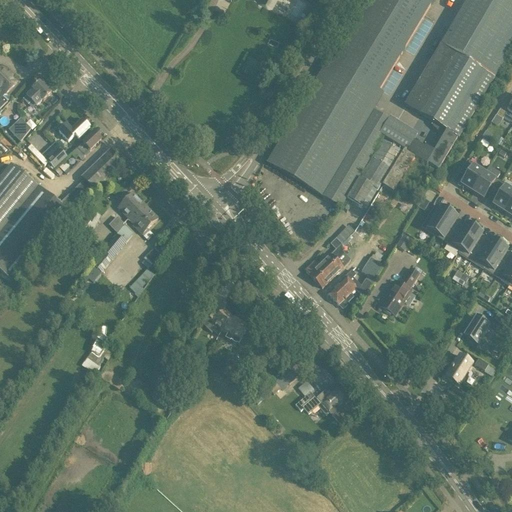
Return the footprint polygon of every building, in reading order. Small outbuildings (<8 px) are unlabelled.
[(371,0),(333,64),(379,92),(434,0),(371,0)] [(458,138),(458,139),(511,48),(511,0),(468,0),(405,107),(447,132),(434,154),(425,149),(424,150),(413,143),(407,153),(415,158),(414,160),(427,168),(428,167),(437,173),(458,138)] [(424,18),(419,27),(427,31),(432,22),(424,18)] [(0,109),(10,100),(6,95),(16,84),(7,74),(8,73),(2,66),(0,68),(0,109)] [(379,136),(388,121),(322,81),(271,168),(341,209),(383,138),(379,136)] [(51,94),(40,82),(31,90),(32,91),(25,97),(26,97),(23,100),(28,106),(31,103),(36,108),(42,102),(42,103),(51,94)] [(503,119),(508,122),(511,124),(511,104),(511,106),(505,102),(496,116),(502,120),(503,119)] [(31,130),(20,120),(8,131),(20,144),(31,130)] [(90,129),(82,121),(71,131),(70,129),(62,137),(68,143),(74,137),(78,141),(90,129)] [(416,138),(388,121),(379,136),(383,138),(407,153),(413,143),(416,138)] [(101,141),(93,133),(71,155),(75,159),(77,157),(81,161),(101,141)] [(359,180),(342,209),(347,213),(352,204),(361,209),(373,189),(377,192),(401,153),(384,143),(360,181),(359,180)] [(58,150),(46,162),(54,170),(66,158),(58,150)] [(70,215),(70,214),(123,164),(110,151),(81,179),(84,182),(59,206),(70,215)] [(414,160),(415,158),(407,153),(404,151),(380,190),(381,191),(389,196),(390,196),(414,160)] [(472,193),(485,172),(469,162),(461,175),(463,173),(467,176),(461,186),(472,193)] [(486,173),(498,178),(501,171),(489,166),(486,173)] [(0,180),(0,274),(13,285),(70,215),(59,206),(12,167),(0,180)] [(485,172),(472,193),(483,200),(489,190),(494,193),(493,195),(501,183),(485,172)] [(511,189),(501,183),(493,195),(495,194),(499,197),(493,206),(504,213),(511,200),(511,189)] [(144,205),(145,204),(135,194),(119,208),(129,219),(144,205)] [(144,205),(129,219),(135,225),(134,226),(141,234),(142,236),(148,230),(159,220),(145,204),(144,205)] [(434,237),(449,213),(443,210),(442,213),(435,208),(436,206),(435,206),(421,228),(434,237)] [(363,238),(377,215),(369,210),(355,233),(363,238)] [(72,229),(80,234),(90,239),(96,228),(96,227),(101,218),(92,213),(90,216),(81,212),(72,229)] [(454,217),(449,213),(434,237),(446,245),(459,224),(452,219),(454,217)] [(115,232),(123,225),(117,218),(109,226),(115,232)] [(461,222),(459,224),(446,245),(459,253),(474,230),(469,226),(467,229),(460,224),(461,222)] [(132,234),(123,225),(115,232),(117,234),(90,265),(101,274),(126,244),(134,235),(132,234)] [(479,233),(474,230),(459,253),(458,255),(470,263),(485,240),(478,236),(479,233)] [(410,240),(403,236),(397,245),(404,250),(410,240)] [(486,238),(485,240),(470,263),(483,271),(499,246),(494,242),(492,245),(485,240),(486,239),(486,238)] [(336,240),(330,245),(336,251),(319,268),(314,263),(305,272),(310,277),(309,277),(315,283),(345,254),(342,246),(336,240)] [(141,262),(149,270),(166,254),(158,246),(141,262)] [(505,249),(499,246),(483,271),(496,279),(510,256),(503,252),(505,249)] [(345,254),(315,283),(322,290),(349,264),(351,261),(345,254)] [(511,254),(510,256),(496,279),(509,287),(511,281),(511,257),(511,255),(511,254)] [(382,267),(370,260),(361,273),(368,277),(361,288),(360,286),(355,291),(358,293),(364,297),(374,281),(373,281),(382,267)] [(90,265),(81,276),(92,285),(101,274),(90,265)] [(147,269),(129,288),(137,296),(155,276),(147,269)] [(419,276),(410,270),(400,286),(395,283),(387,295),(388,296),(380,308),(384,310),(383,312),(390,317),(391,315),(395,317),(411,293),(409,292),(419,276)] [(350,295),(355,291),(360,286),(353,279),(355,276),(352,272),(327,296),(338,307),(339,307),(342,310),(348,305),(347,304),(353,298),(350,295)] [(454,277),(452,281),(462,287),(464,284),(454,277)] [(480,293),(478,297),(488,303),(490,300),(480,293)] [(221,318),(219,320),(212,315),(205,324),(212,330),(211,331),(218,336),(221,331),(224,333),(233,320),(232,319),(226,315),(223,319),(221,318)] [(497,315),(494,321),(504,328),(507,322),(497,315)] [(463,339),(477,348),(490,327),(476,318),(475,319),(477,320),(464,339),(463,338),(463,339)] [(233,320),(224,333),(227,334),(225,339),(238,346),(247,330),(240,326),(241,324),(233,320)] [(85,365),(97,370),(107,345),(96,340),(85,365)] [(286,356),(271,347),(266,356),(281,365),(286,356)] [(445,379),(458,387),(472,365),(459,357),(445,379)] [(474,366),(484,373),(488,367),(478,360),(474,366)] [(234,366),(230,361),(225,365),(227,367),(223,374),(228,377),(227,379),(232,382),(239,369),(234,366)] [(283,390),(299,377),(291,369),(276,382),(283,390)] [(171,390),(178,377),(170,372),(163,384),(166,387),(170,389),(171,390)] [(170,389),(166,387),(160,383),(152,396),(173,409),(181,396),(171,390),(170,389)] [(273,396),(281,390),(276,383),(268,390),(273,396)] [(316,401),(310,394),(295,407),(301,413),(303,410),(308,416),(318,408),(326,417),(329,414),(339,425),(346,418),(337,407),(346,399),(337,389),(330,395),(328,394),(327,396),(324,393),(316,401)]
